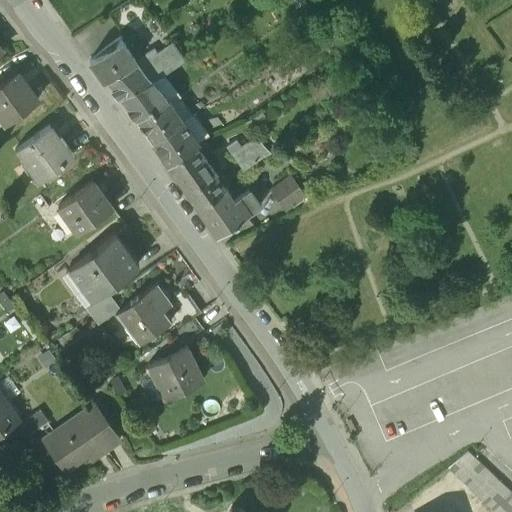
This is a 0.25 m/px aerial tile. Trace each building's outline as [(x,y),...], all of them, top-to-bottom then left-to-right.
[(141,43),(149,55),(153,61),(163,54),(151,36),(141,43)] [(121,43),(89,64),(105,85),(135,63),(121,43)] [(153,61),(149,55),(135,63),(151,87),(160,81),(157,76),(161,73),(153,61)] [(135,63),(105,85),(120,108),(151,87),(135,63)] [(151,87),(167,110),(177,103),(161,80),(160,81),(151,87)] [(17,84),(0,96),(0,117),(11,133),(39,113),(17,84)] [(151,87),(120,108),(137,132),(167,110),(151,87)] [(167,110),(183,132),(193,125),(177,103),(167,110)] [(167,110),(137,132),(152,154),(183,132),(167,110)] [(183,132),(199,155),(209,148),(193,125),(183,132)] [(183,132),(152,154),(168,177),(195,158),(199,155),(183,132)] [(50,136),(16,162),(26,176),(28,174),(41,191),(75,166),(60,147),(59,148),(50,136)] [(294,143),(280,152),(286,160),(299,150),(294,143)] [(237,154),(227,160),(244,185),(272,166),(260,149),(241,161),(237,154)] [(195,158),(168,177),(199,221),(225,203),(226,202),(195,158)] [(92,195),(60,219),(77,242),(109,218),(92,195)] [(249,205),(260,221),(269,214),(258,199),(249,205)] [(225,203),(199,221),(219,250),(260,221),(249,205),(235,216),(225,203)] [(281,212),(274,216),(281,229),(288,226),(281,212)] [(71,279),(116,247),(117,248),(127,240),(118,229),(63,269),(71,279)] [(139,279),(117,248),(116,247),(71,279),(94,311),(107,303),(139,279)] [(148,302),(115,326),(138,358),(171,334),(162,322),(148,302)] [(107,303),(94,311),(85,318),(92,328),(114,313),(107,303)] [(162,322),(171,334),(174,332),(181,342),(188,336),(201,327),(185,305),(162,322)] [(188,336),(181,342),(169,350),(176,359),(195,346),(188,336)] [(203,405),(188,371),(148,389),(163,423),(203,405)] [(0,407),(0,446),(18,434),(0,407)] [(92,422),(45,456),(66,485),(95,464),(100,470),(117,457),(92,422)] [(40,424),(18,440),(26,451),(48,435),(40,424)] [(507,511),(470,475),(450,493),(470,511),(507,511)]
